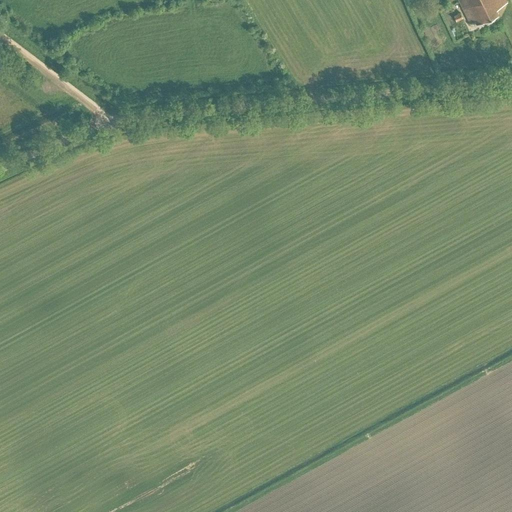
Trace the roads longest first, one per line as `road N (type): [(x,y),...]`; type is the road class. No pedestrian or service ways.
road 1 (unclassified): [(0,169),(122,119),(511,80)]
road 2 (track): [(108,122),(0,38)]
